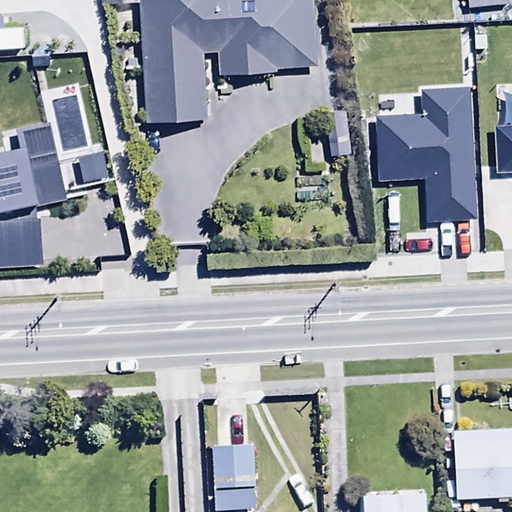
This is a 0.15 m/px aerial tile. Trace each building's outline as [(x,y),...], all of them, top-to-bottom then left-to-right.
[(118,0),(119,5),(136,5),(142,125),(204,122),(200,56),(215,55),(216,75),(275,72),(275,68),(313,66),(309,0),(118,0)] [(507,7),(506,0),(466,0),(468,11),(507,7)] [(347,112),(323,113),(326,159),(350,157),(347,112)] [(511,431),(450,433),(452,503),(511,500),(511,431)] [(251,447),(211,448),(212,490),(253,489),(251,447)] [(423,511),(423,493),(358,496),(358,511),(423,511)]
